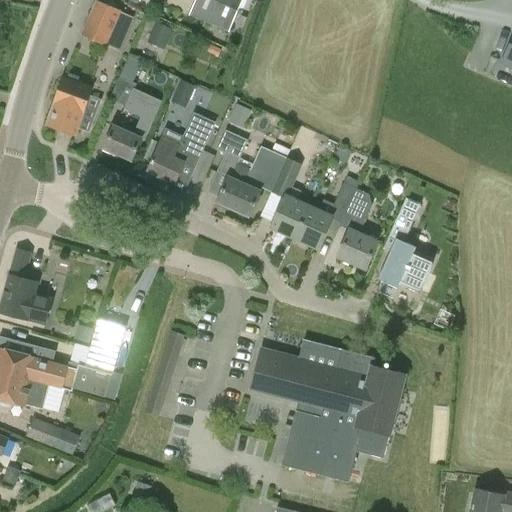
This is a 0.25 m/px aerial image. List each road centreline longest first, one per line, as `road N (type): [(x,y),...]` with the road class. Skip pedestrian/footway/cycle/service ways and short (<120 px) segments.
road 1 (residential): [(363,317),(281,293),(247,244),(86,178),(62,180),(47,202)]
road 2 (residential): [(47,202),(62,222),(228,279),(237,310),(205,428)]
road 3 (tertiary): [(2,192),(36,64),(64,0)]
